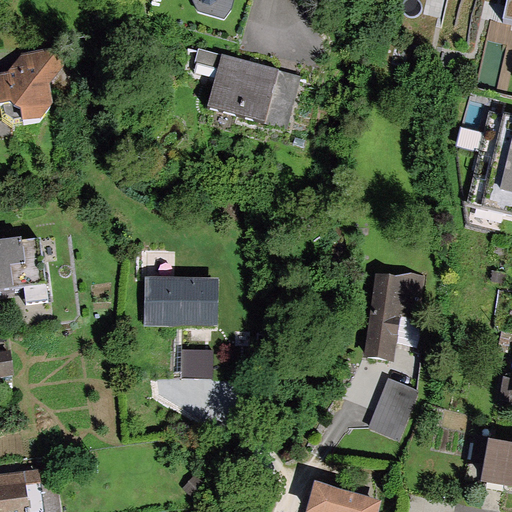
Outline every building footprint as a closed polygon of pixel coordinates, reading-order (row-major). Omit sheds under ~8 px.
[(214,0),(210,17),(230,23),(236,0),(214,0)] [(511,0),(508,0),(503,23),(511,24),(511,0)] [(24,75),(0,78),(0,121),(10,128),(37,124),(48,108),(42,73),(58,70),(55,54),(22,59),(24,75)] [(208,111),(263,128),(278,80),(222,64),(208,111)] [(511,125),(507,124),(486,219),(511,224),(511,125)] [(0,295),(44,289),(38,243),(0,247),(0,295)] [(424,285),(376,278),(362,365),(394,370),(401,321),(419,324),(424,285)] [(212,327),(213,287),(145,285),(144,325),(212,327)] [(0,378),(10,377),(7,355),(0,355),(0,378)] [(511,384),(505,383),(501,401),(511,402),(511,384)] [(419,397),(389,386),(370,437),(400,448),(419,397)] [(511,453),(476,448),(473,465),(488,467),(485,488),(511,492),(511,453)] [(0,511),(52,511),(48,478),(35,479),(35,476),(0,480),(0,511)] [(191,498),(201,487),(192,479),(182,490),(191,498)] [(382,511),(384,508),(321,489),(314,511),(382,511)]
